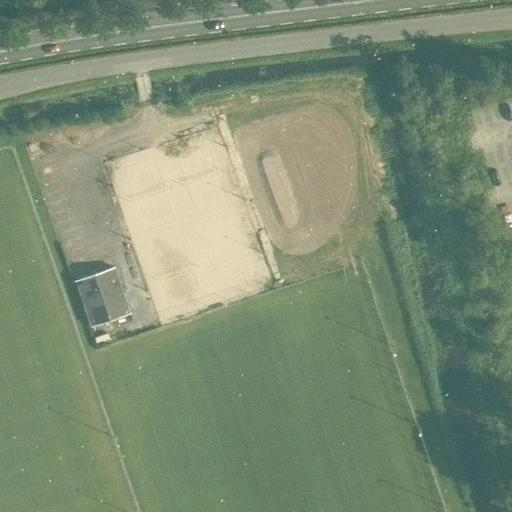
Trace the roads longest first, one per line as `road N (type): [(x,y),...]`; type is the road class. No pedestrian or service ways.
road 1 (unclassified): [(0,86),(86,68),(511,16)]
road 2 (primary): [(0,52),(390,0)]
road 3 (unknown): [(138,61),(142,126),(75,161),(99,261)]
